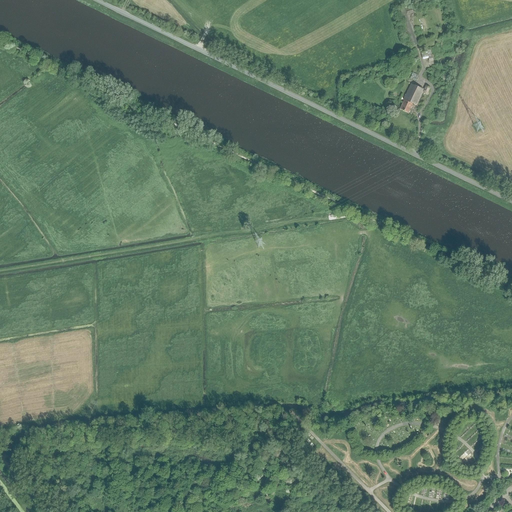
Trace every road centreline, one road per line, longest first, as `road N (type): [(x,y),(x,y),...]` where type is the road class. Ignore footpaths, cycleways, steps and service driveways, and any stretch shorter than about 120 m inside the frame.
road 1 (unclassified): [(511,201),(95,0)]
road 2 (track): [(0,270),(351,210)]
